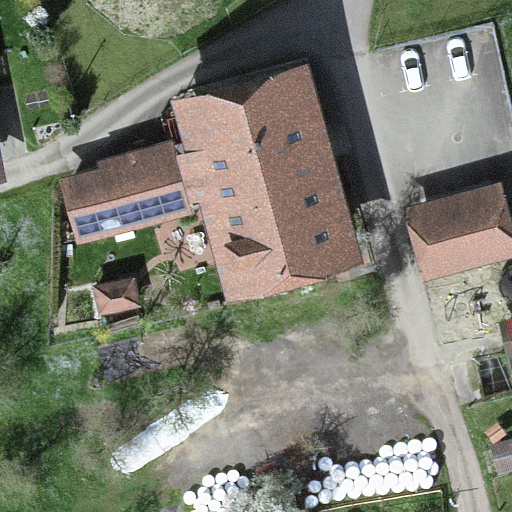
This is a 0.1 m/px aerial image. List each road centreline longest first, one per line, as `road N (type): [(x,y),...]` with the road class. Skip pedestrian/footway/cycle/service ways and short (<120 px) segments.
road 1 (unclassified): [(480,511),(377,214),(349,91),(349,48),(363,0)]
road 2 (track): [(0,184),(72,162),(165,96),(340,0)]
